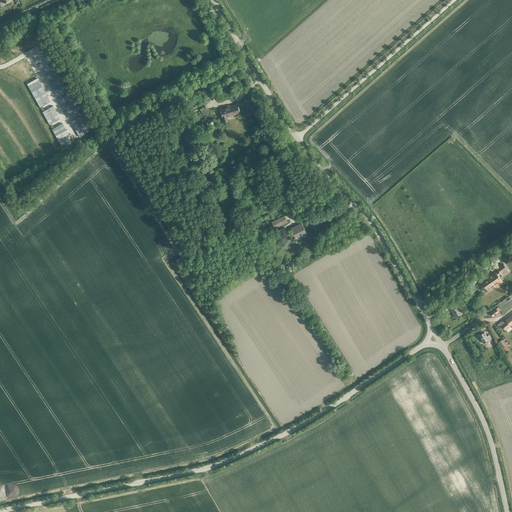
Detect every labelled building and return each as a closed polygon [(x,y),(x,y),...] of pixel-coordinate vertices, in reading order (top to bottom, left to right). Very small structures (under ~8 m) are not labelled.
[(56,70),(45,76),(49,82),(60,76),(56,70)] [(60,76),(49,82),(52,89),(63,83),(60,76)] [(37,78),(27,84),(30,90),(41,85),(37,78)] [(63,83),(52,89),(56,95),(67,89),(63,83)] [(41,85),(30,90),(34,97),(44,91),(41,85)] [(44,91),(34,97),(37,103),(48,97),(44,91)] [(69,94),(58,100),(61,104),(71,98),(69,94)] [(48,97),(37,103),(40,108),(50,102),(48,97)] [(71,98),(61,104),(63,108),(74,102),(71,98)] [(74,102),(63,108),(66,113),(76,107),(74,102)] [(226,117),(239,114),(237,105),(219,110),(223,123),(228,122),(226,117)] [(53,106),(42,112),(46,118),(56,113),(53,106)] [(76,107),(66,113),(68,117),(79,111),(76,107)] [(56,113),(46,118),(49,125),(60,119),(56,113)] [(81,116),(71,122),(73,126),(84,120),(81,116)] [(84,120),(73,126),(75,130),(86,124),(84,120)] [(62,124),(52,129),(55,136),(66,130),(62,124)] [(86,124),(75,130),(79,137),(90,131),(86,124)] [(66,130),(55,136),(59,142),(70,136),(66,130)] [(70,136),(59,142),(61,147),(72,141),(70,136)] [(275,228),(287,222),(285,216),(272,222),(275,228)] [(303,237),(308,235),(302,223),(291,229),(296,238),(302,235),(303,237)] [(502,275),(508,271),(503,264),(497,268),(499,271),(496,273),(495,273),(489,278),(489,279),(483,284),(483,285),(480,287),(482,289),(485,287),(488,291),(491,288),(489,287),(493,284),(496,287),(502,282),(497,276),(501,273),(502,275)] [(449,302),(456,297),(453,292),(446,297),(449,302)] [(455,317),(457,316),(462,314),(455,302),(449,306),(455,317)] [(490,313),(493,317),(498,313),(500,311),(497,308),(490,313)] [(505,319),(498,325),(503,331),(510,326),(505,319)] [(483,343),(491,338),(489,335),(487,336),(484,332),(479,335),(483,343)]
